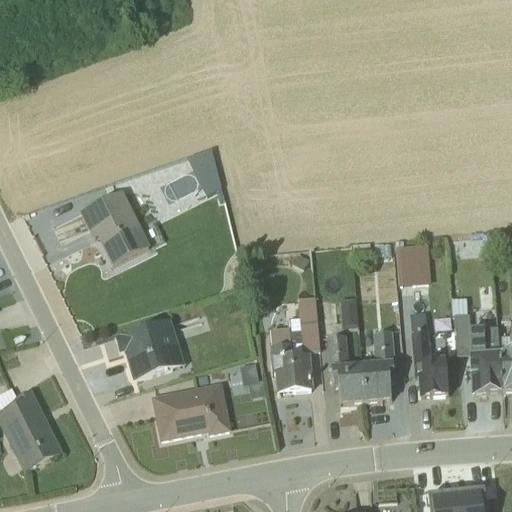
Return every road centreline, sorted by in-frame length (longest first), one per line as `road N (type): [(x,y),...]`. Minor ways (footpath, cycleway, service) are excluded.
road 1 (residential): [(126,505),(0,229)]
road 2 (tertiary): [(511,449),(282,472)]
road 3 (tertiary): [(282,472),(126,505)]
